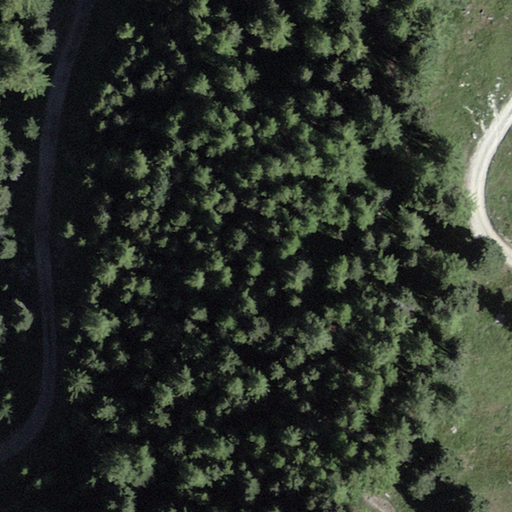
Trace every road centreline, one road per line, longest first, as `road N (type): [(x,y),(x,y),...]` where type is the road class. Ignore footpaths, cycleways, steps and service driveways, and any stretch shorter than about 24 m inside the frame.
road 1 (track): [(108,0),(53,217),(48,378),(0,455)]
road 2 (track): [(511,115),(476,163),(474,223),(511,253)]
